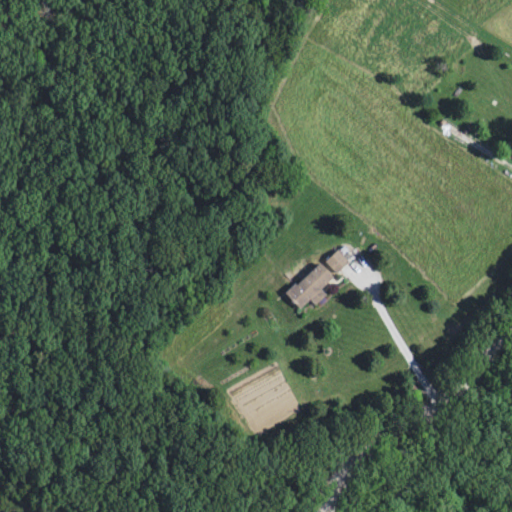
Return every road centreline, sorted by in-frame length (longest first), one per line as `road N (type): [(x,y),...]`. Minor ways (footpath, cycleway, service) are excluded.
road 1 (residential): [(332,511),(354,474),(390,447),(492,394),(511,349)]
road 2 (residential): [(444,419),(361,274)]
